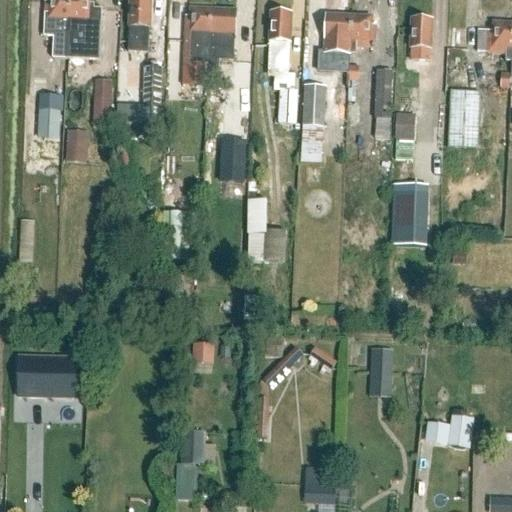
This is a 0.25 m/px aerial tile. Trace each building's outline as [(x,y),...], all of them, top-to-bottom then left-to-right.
[(54,38),(53,60),(67,61),(70,0),(50,0),(51,3),(46,3),(44,38),(54,38)] [(90,5),(90,0),(70,0),(67,61),(100,63),(101,41),(102,10),(94,10),(95,5),(90,5)] [(150,29),(151,1),(136,0),(131,0),(130,28),(129,54),(149,55),(150,29)] [(184,59),(183,86),(208,88),(208,76),(209,67),(209,61),(209,49),(211,12),(192,11),(191,18),(186,18),(185,40),(184,59)] [(208,76),(223,77),(223,62),(234,63),(237,13),(231,12),(211,12),(209,49),(209,61),(209,67),(208,76)] [(291,44),(292,15),(271,14),(270,43),(269,76),(289,76),(291,44)] [(320,47),(318,66),(349,68),(350,56),(352,18),(327,17),(325,47),(320,47)] [(352,18),(350,56),(350,55),(356,56),(356,48),(375,49),(376,27),(371,27),(371,19),(352,18)] [(438,62),(439,51),(430,51),(432,22),(413,21),(411,50),(412,50),(411,62),(429,63),(429,62),(438,62)] [(506,63),(511,63),(511,54),(511,25),(494,25),(493,32),(477,31),(476,54),(487,55),(506,55),(506,63)] [(349,68),(348,82),(359,83),(359,69),(349,68)] [(143,69),(141,124),(159,125),(161,69),(143,69)] [(389,121),(391,72),(375,71),(373,120),(389,121)] [(510,89),(511,76),(501,75),(500,89),(510,89)] [(323,128),(325,88),(303,87),(301,127),(323,128)] [(295,126),(296,92),(279,91),(278,125),(295,126)] [(477,150),(479,93),(449,92),(447,149),(477,150)] [(95,94),(93,130),(111,131),(113,95),(95,94)] [(40,113),(39,140),(43,140),(59,141),(61,114),(40,113)] [(397,117),(396,141),(414,141),(415,117),(397,117)] [(222,143),(220,183),(244,184),(246,144),(222,143)] [(68,145),(67,164),(87,165),(88,146),(68,145)] [(395,187),(393,247),(428,249),(430,189),(395,187)] [(243,264),(281,264),(281,232),(259,232),(259,201),(243,201),(243,264)] [(163,260),(186,260),(185,214),(163,214),(163,260)] [(17,222),(16,263),(30,263),(30,222),(17,222)] [(296,350),(263,383),(272,392),(304,358),(296,350)] [(371,383),(391,384),(392,352),(372,352),(371,383)] [(19,360),(18,400),(77,401),(78,361),(19,360)] [(447,418),(447,425),(422,425),(422,447),(469,447),(469,418),(447,418)] [(202,467),(204,434),(182,432),(180,466),(202,467)] [(56,467),(55,486),(79,487),(79,467),(56,467)] [(192,507),(194,480),(178,478),(176,506),(192,507)] [(317,507),(335,508),(336,490),(318,489),(317,507)]
